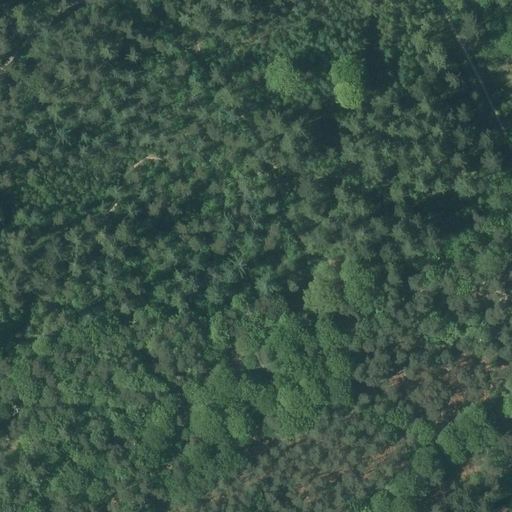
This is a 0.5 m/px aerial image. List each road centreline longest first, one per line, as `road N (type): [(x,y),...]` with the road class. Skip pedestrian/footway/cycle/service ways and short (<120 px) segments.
road 1 (track): [(0,341),(192,298),(257,291),(398,296),(511,237)]
road 2 (track): [(177,0),(200,57),(279,187),(295,232),(290,293)]
road 3 (track): [(511,147),(438,0)]
road 4 (track): [(70,1),(107,4),(196,44)]
road 5 (track): [(398,296),(295,232)]
